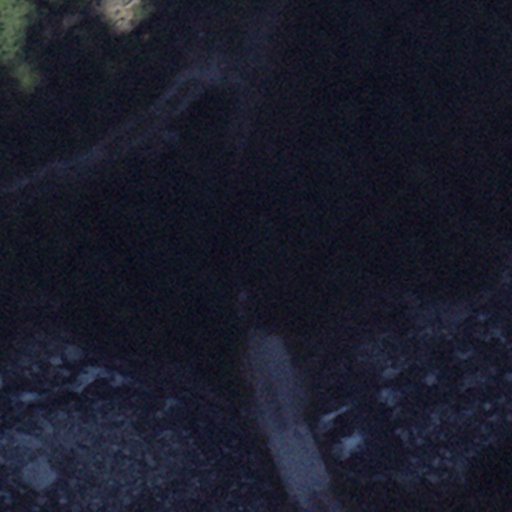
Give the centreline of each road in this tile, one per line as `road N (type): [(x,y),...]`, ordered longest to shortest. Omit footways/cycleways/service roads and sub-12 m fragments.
road 1 (track): [(329,511),(276,391),(243,233),(276,72),(303,0)]
road 2 (track): [(0,194),(170,105),(219,47),(294,24)]
